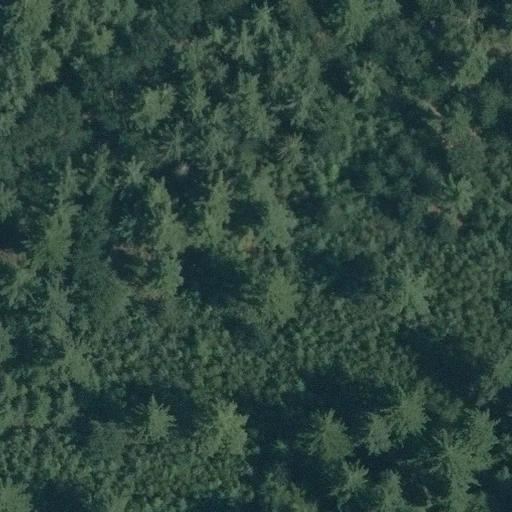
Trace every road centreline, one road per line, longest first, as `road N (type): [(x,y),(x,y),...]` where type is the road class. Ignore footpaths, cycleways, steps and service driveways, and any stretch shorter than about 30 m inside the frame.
road 1 (track): [(246,0),(0,178)]
road 2 (track): [(511,205),(427,100),(307,0)]
